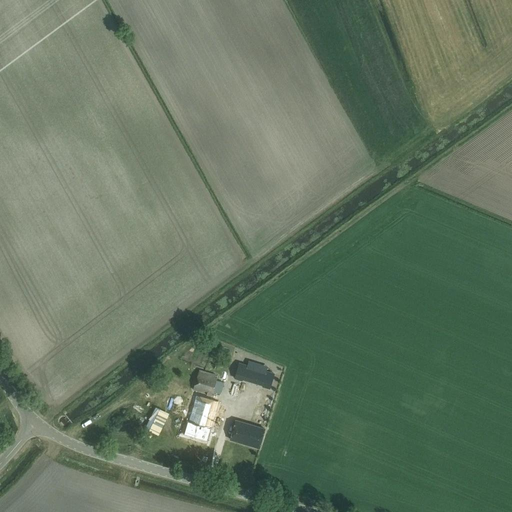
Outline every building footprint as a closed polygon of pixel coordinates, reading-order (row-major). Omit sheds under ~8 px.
[(242,380),(247,365),(239,363),(235,378),(242,380)] [(241,384),(215,376),(216,374),(199,370),(193,390),(204,393),(205,390),(208,391),(207,395),(236,403),(241,384)] [(267,372),(263,386),(270,388),(274,374),(267,372)] [(189,421),(185,434),(208,441),(212,428),(210,428),(218,402),(198,396),(190,422),(189,421)] [(259,448),(265,429),(248,424),(236,420),(231,439),(259,448)]
